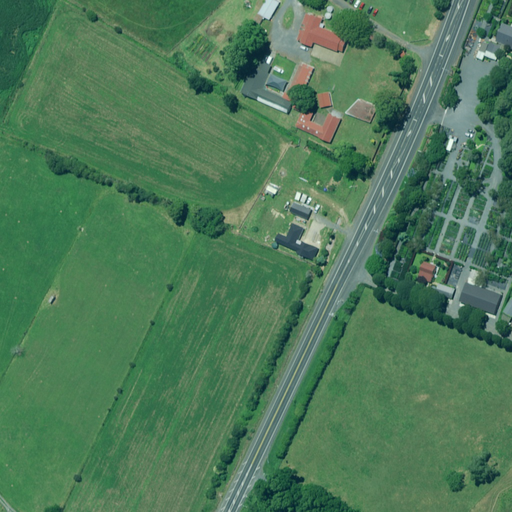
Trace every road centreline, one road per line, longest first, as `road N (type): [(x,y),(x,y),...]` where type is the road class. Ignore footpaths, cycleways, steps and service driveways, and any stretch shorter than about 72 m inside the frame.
road 1 (secondary): [(230,511),(401,151),(461,0)]
road 2 (unknown): [(343,271),(511,338)]
